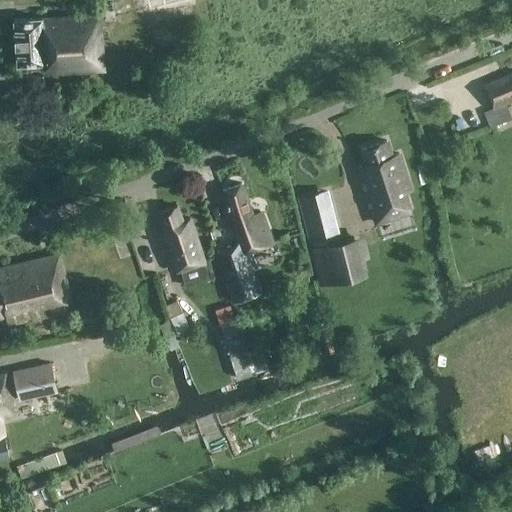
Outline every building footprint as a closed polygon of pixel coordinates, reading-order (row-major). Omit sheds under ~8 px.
[(64,0),(56,0),(57,8),(65,8),(64,0)] [(103,27),(117,26),(116,3),(101,4),(103,27)] [(104,69),(100,14),(13,19),(17,64),(44,62),(45,72),(62,71),(62,72),(104,69)] [(511,118),(505,103),(511,99),(511,73),(484,86),(492,107),(482,111),(488,128),(511,118)] [(358,166),(376,222),(410,211),(404,191),(410,189),(398,153),(391,156),(386,140),(360,148),(365,164),(358,166)] [(241,183),(222,189),(239,241),(246,238),(250,251),(271,243),(260,211),(252,214),(241,183)] [(157,212),(170,250),(168,251),(176,272),(205,264),(198,241),(190,220),(183,222),(176,205),(157,212)] [(329,206),(304,213),(313,248),(322,284),(362,273),(358,256),(353,237),(338,241),(329,206)] [(239,241),(215,250),(227,289),(251,279),(251,278),(246,268),(246,266),(247,266),(249,265),(251,268),(256,266),(250,251),(246,238),(239,241)] [(59,253),(0,267),(0,316),(6,315),(8,323),(73,307),(59,253)] [(246,351),(248,351),(239,322),(234,324),(229,305),(214,310),(220,328),(219,328),(229,357),(234,376),(252,370),(246,351)] [(179,347),(174,336),(177,334),(177,335),(190,329),(182,312),(164,320),(165,323),(158,326),(169,351),(179,347)] [(326,320),(313,323),(321,355),(338,349),(329,322),(327,323),(326,320)] [(268,344),(248,351),(246,351),(252,370),(253,372),(258,370),(270,367),(269,362),(272,361),(268,344)] [(50,362),(12,371),(18,400),(56,391),(50,362)] [(0,422),(0,418),(14,415),(11,402),(5,373),(0,374),(0,430),(2,430),(0,422)] [(67,460),(66,459),(62,448),(16,467),(20,478),(67,460)] [(80,473),(49,484),(57,504),(87,492),(80,473)]
